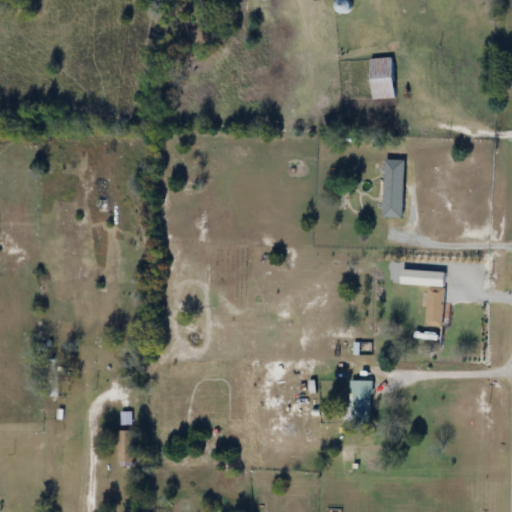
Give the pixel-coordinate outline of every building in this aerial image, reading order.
[(353,6),(346,0),(338,9),(346,15),(353,6)] [(396,100),(396,60),(373,60),(373,100),(396,100)] [(386,219),(405,219),(405,162),(386,162),(386,219)] [(428,328),(445,329),(445,288),(429,288),(428,328)] [(291,307),(277,307),(277,322),(291,322),(291,307)] [(61,361),(48,361),(48,398),(61,398),(61,361)] [(372,382),(352,382),(352,426),(372,426),(372,382)] [(122,424),(131,425),(131,414),(123,414),(122,424)] [(120,432),(120,468),(135,468),(135,432),(120,432)]
